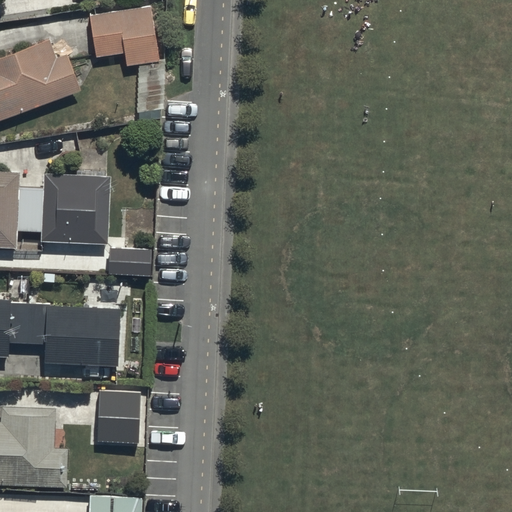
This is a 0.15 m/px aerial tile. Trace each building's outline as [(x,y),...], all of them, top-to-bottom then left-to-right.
[(148,7),(88,16),(94,59),(124,54),(126,67),(156,63),(148,7)] [(0,59),(0,123),(79,95),(64,55),(54,59),(48,42),(0,59)] [(0,248),(18,250),(18,233),(41,234),(40,244),(106,246),(109,177),(44,174),(43,188),(19,187),(20,173),(0,172),(0,248)] [(112,249),(110,276),(148,278),(150,251),(112,249)] [(116,371),(120,310),(0,302),(0,360),(9,361),(10,346),(44,348),(43,367),(116,371)] [(96,445),(140,446),(142,392),(99,390),(96,445)] [(0,484),(66,487),(67,450),(55,449),(56,411),(1,409),(0,422),(0,484)] [(89,511),(135,511),(136,498),(90,496),(89,511)]
